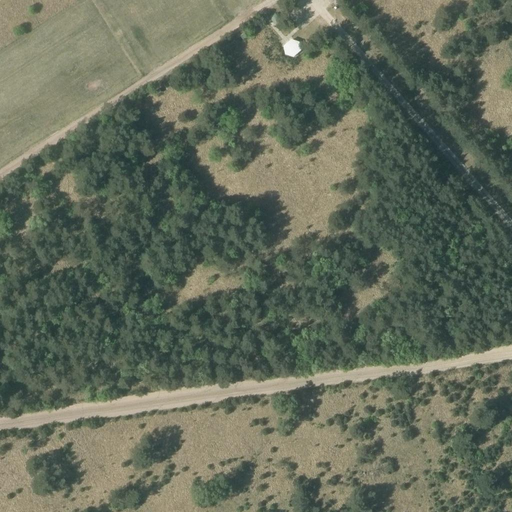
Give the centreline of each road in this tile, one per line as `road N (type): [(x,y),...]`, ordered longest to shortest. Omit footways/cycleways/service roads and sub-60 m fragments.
road 1 (track): [(511,353),(0,423)]
road 2 (track): [(273,0),(0,174)]
road 3 (track): [(511,224),(314,0)]
